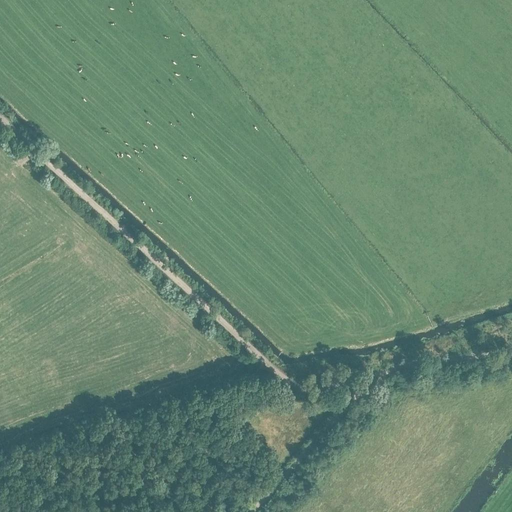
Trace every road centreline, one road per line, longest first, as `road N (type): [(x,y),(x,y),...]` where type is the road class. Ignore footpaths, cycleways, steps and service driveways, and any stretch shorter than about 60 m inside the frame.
road 1 (track): [(368,380),(316,386),(284,378),(0,118)]
road 2 (track): [(368,380),(410,365),(511,355)]
